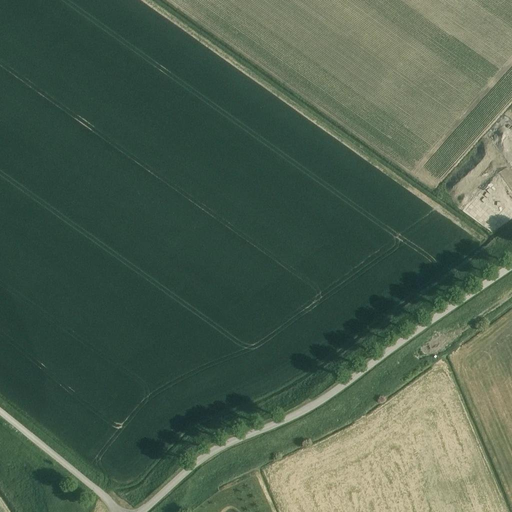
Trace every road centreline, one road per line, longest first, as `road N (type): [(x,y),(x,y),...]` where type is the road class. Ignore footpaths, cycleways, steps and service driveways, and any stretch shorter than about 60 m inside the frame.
road 1 (unclassified): [(140,511),(202,459),(311,401),(511,260)]
road 2 (unclassified): [(116,511),(0,412)]
